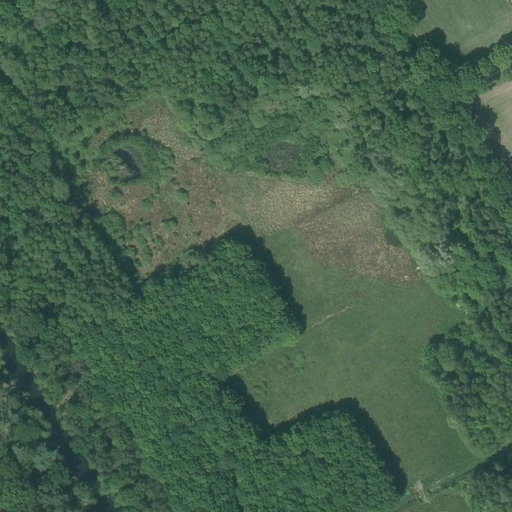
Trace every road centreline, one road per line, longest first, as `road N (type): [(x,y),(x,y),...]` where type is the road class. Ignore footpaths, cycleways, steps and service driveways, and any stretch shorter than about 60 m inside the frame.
road 1 (unclassified): [(511,192),(453,102),(511,76)]
road 2 (track): [(379,0),(453,102)]
